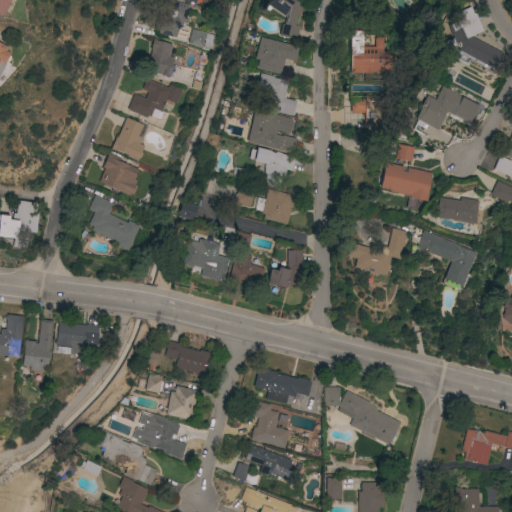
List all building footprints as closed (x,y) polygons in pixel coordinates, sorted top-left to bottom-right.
[(0,0),(8,0),(2,16),(0,15),(0,0)] [(175,38),(155,32),(155,29),(154,26),(159,0),(169,0),(189,4),(185,23),(182,23),(181,27),(177,31),(175,38)] [(268,6),(272,0),(301,0),(303,1),(299,16),(297,15),(294,26),(299,27),(296,40),(279,36),(282,24),(283,24),(285,17),(268,6)] [(461,20),(458,14),(470,8),(472,14),(474,13),(482,31),(471,36),(472,38),(502,54),(494,70),(492,68),(490,71),(471,60),(472,58),(468,57),(465,64),(452,58),(445,41),(452,38),(447,26),(461,20)] [(191,29),(206,33),(206,34),(214,36),(211,49),(203,47),(203,48),(188,44),(191,29)] [(392,74),(350,73),(350,72),(349,72),(349,31),(362,31),(362,47),(375,47),(375,39),(376,39),(376,38),(383,38),(383,39),(384,39),(384,52),(389,52),(389,54),(392,54),(392,74)] [(256,69),(258,60),(255,59),(260,37),(299,48),(295,62),(285,59),(280,75),(256,69)] [(169,57),(173,58),(173,60),(174,61),(173,63),(172,63),(172,66),(175,67),(172,77),(169,76),(169,77),(167,76),(167,78),(164,77),(164,76),(163,75),(163,77),(160,76),(160,75),(146,71),(151,50),(150,50),(153,39),(157,39),(156,41),(172,45),(169,57)] [(274,77),(273,78),(288,82),(285,92),(286,92),(285,98),(296,101),(292,116),(278,112),(279,108),(266,104),(269,92),(256,88),(260,73),(274,77)] [(134,94),(145,99),(147,92),(142,90),(146,79),(167,88),(169,85),(181,91),(175,104),(166,100),(160,112),(153,109),(150,117),(147,116),(146,118),(127,110),(134,94)] [(426,96),(434,101),(441,87),(461,97),(461,98),(478,106),(469,124),(446,112),(436,130),(427,126),(422,135),(411,129),(416,120),(414,119),(426,96)] [(364,123),(364,114),(350,113),(351,99),(365,100),(365,94),(377,94),(377,101),(379,101),(379,109),(377,109),(377,120),(374,120),(374,124),(364,123)] [(246,142),(254,110),(292,119),(291,122),(293,122),(291,132),(289,132),(289,134),(276,131),(275,135),(282,137),(282,136),(296,139),(292,153),(246,142)] [(126,118),(143,125),(138,136),(142,138),(139,144),(144,146),(140,153),(142,154),(141,157),(139,156),(137,161),(126,156),(126,155),(114,150),(114,151),(110,149),(115,137),(117,138),(126,118)] [(511,167),(508,177),(492,170),(498,156),(510,162),(511,160),(501,155),(511,130),(511,167)] [(396,145),(413,148),(410,162),(394,160),(396,145)] [(294,157),(294,162),(293,166),(291,171),(286,170),(284,178),(281,178),(279,188),(263,184),(264,164),(253,162),(254,160),(248,159),(251,149),(256,150),(256,147),(271,151),(270,152),(276,154),(276,152),(294,157)] [(108,153),(121,159),(120,162),(130,167),(130,166),(138,169),(132,181),(127,179),(125,183),(131,186),(127,195),(121,192),(121,193),(109,187),(109,189),(103,186),(103,185),(98,182),(104,169),(102,168),(108,153)] [(431,174),(426,196),(427,196),(425,202),(408,198),(409,196),(387,191),(387,190),(378,188),(384,163),(402,167),(402,168),(406,169),(407,168),(431,174)] [(511,189),(511,202),(511,204),(506,201),(504,203),(489,195),(496,181),(511,189)] [(238,186),(254,190),(250,206),(234,202),(238,186)] [(267,189),(295,197),(293,208),(290,208),(286,225),(263,219),(264,215),(261,214),(267,189)] [(113,205),(108,214),(126,223),(127,221),(138,227),(126,251),(114,245),(115,242),(91,230),(92,227),(87,225),(94,213),(87,209),(94,195),(113,205)] [(435,217),(438,198),(459,201),(459,198),(477,201),(473,224),(435,217)] [(0,215),(9,216),(8,220),(11,220),(12,214),(15,214),(17,201),(38,204),(35,233),(29,233),(27,242),(26,242),(25,247),(12,245),(12,239),(0,237),(0,215)] [(192,221),(195,206),(178,204),(176,218),(192,221)] [(405,232),(398,260),(389,257),(384,276),(376,273),(375,276),(363,272),(364,271),(352,268),(355,259),(346,257),(350,245),(351,246),(351,244),(378,251),(379,246),(386,248),(391,228),(405,232)] [(474,253),(460,287),(442,279),(449,262),(416,247),(423,231),(474,253)] [(247,250),(233,246),(237,232),(251,236),(247,250)] [(219,245),(216,255),(228,258),(224,273),(223,273),(221,282),(200,276),(202,269),(193,266),(192,268),(182,266),(188,241),(197,243),(198,239),(219,245)] [(302,251),(302,288),(286,284),(284,289),(278,287),(276,294),(266,292),(268,284),(266,284),(270,269),(277,271),(278,268),(285,270),(286,251),(302,251)] [(234,252),(250,256),(248,265),(264,269),(261,279),(249,276),(247,286),(238,284),(237,286),(227,283),(234,252)] [(511,295),(511,324),(501,319),(502,318),(501,317),(504,312),(503,311),(504,309),(502,307),(507,297),(510,299),(511,295)] [(7,315),(22,317),(17,358),(0,355),(0,329),(5,330),(7,315)] [(23,346),(24,341),(34,342),(34,343),(37,344),(39,320),(52,321),(49,349),(48,349),(45,373),(29,371),(29,367),(21,366),(23,346)] [(97,326),(95,348),(83,347),(82,356),(68,354),(69,347),(55,345),(57,323),(85,326),(85,325),(97,326)] [(181,344),(180,347),(199,352),(199,350),(211,353),(205,376),(174,367),(176,360),(163,357),(166,347),(163,346),(164,342),(167,343),(167,341),(181,344)] [(157,366),(155,366),(154,371),(148,370),(149,364),(146,364),(148,351),(159,352),(157,366)] [(264,399),(266,391),(252,388),(257,368),(278,373),(277,374),(296,379),(296,378),(309,380),(308,382),(310,382),(307,396),(294,393),(293,397),(292,397),(290,405),(264,399)] [(143,390),(147,376),(148,376),(149,373),(161,376),(160,379),(161,379),(161,382),(162,382),(159,392),(158,391),(158,394),(143,390)] [(170,391),(173,392),(175,386),(197,391),(190,420),(165,415),(170,391)] [(338,406),(323,406),(323,387),(338,388),(338,406)] [(346,391),(369,402),(368,405),(376,409),(375,411),(399,423),(395,431),(395,435),(392,442),(389,444),(388,446),(374,438),(374,437),(362,431),(361,432),(348,426),(352,419),(336,411),(338,407),(338,406),(346,391)] [(274,427),(287,430),(287,431),(289,432),(287,441),(285,441),(283,448),(249,440),(252,427),(255,428),(257,418),(246,415),(249,400),(270,405),(269,411),(278,413),(274,427)] [(178,425),(175,435),(171,434),(170,439),(185,445),(180,460),(162,453),(163,450),(152,447),(152,448),(135,442),(138,431),(144,433),(150,415),(178,425)] [(465,429),(482,433),(483,431),(505,437),(507,431),(511,432),(511,449),(490,444),(485,466),(462,460),(464,452),(460,451),(465,429)] [(142,448),(139,455),(142,456),(141,457),(146,459),(143,465),(155,470),(149,486),(123,475),(126,468),(100,457),(103,448),(95,445),(101,431),(142,448)] [(290,460),(288,466),(294,468),(289,481),(268,473),(267,476),(258,472),(261,466),(242,458),(248,444),(290,460)] [(81,470),(85,460),(100,467),(96,476),(81,470)] [(251,468),(246,483),(231,477),(237,462),(251,468)] [(160,511),(126,511),(116,507),(120,497),(117,495),(120,489),(117,488),(121,478),(147,490),(140,503),(160,511)] [(341,478),(340,499),(325,499),(326,478),(341,478)] [(357,511),(357,492),(360,492),(360,483),(379,483),(379,492),(383,492),(383,506),(378,506),(378,511),(357,511)] [(243,511),(245,507),(257,511),(256,511),(258,511),(260,508),(239,501),(245,487),(255,491),(255,490),(258,491),(257,492),(290,505),(290,506),(294,508),(292,511),(243,511)] [(478,507),(498,507),(498,511),(456,511),(456,489),(478,489),(478,507)]
